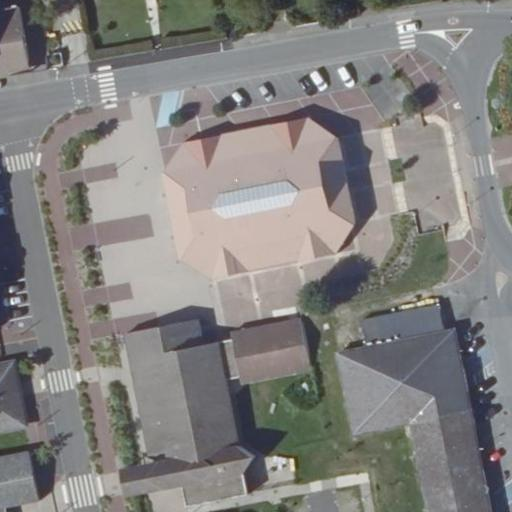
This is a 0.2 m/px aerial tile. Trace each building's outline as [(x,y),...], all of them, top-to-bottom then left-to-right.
[(0,11),(0,68),(30,64),(20,8),(0,11)] [(30,64),(0,68),(0,76),(31,71),(30,64)] [(171,168),(332,137),(304,115),(176,141),(160,170),(171,168)] [(353,216),(339,142),(332,137),(171,168),(160,170),(156,178),(171,250),(178,255),(350,221),(353,216)] [(204,275),(331,250),(350,221),(178,255),(204,275)] [(480,511),(446,332),(442,310),(365,325),(370,346),(341,351),(355,431),(412,421),(430,511),(480,511)] [(236,379),(301,366),(293,321),(227,334),(228,337),(194,343),(188,317),(116,330),(140,449),(158,445),(160,455),(165,481),(173,480),(177,501),(238,489),(234,466),(247,452),(229,443),(217,378),(235,374),(236,379)] [(492,511),(457,330),(446,332),(480,511),(492,511)] [(0,372),(0,433),(16,430),(4,371),(0,372)] [(165,481),(160,455),(113,465),(118,491),(165,481)] [(0,511),(0,509),(32,505),(23,460),(0,464),(0,511)]
